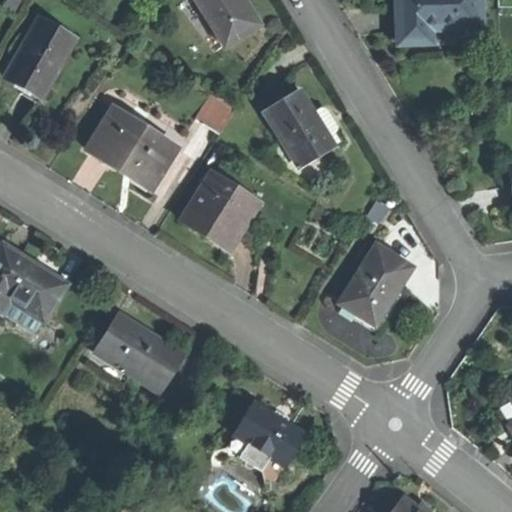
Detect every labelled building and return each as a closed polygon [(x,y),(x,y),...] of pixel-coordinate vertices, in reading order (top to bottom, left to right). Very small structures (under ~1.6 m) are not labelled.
[(190,0),(225,49),(258,25),(243,4),(240,0),(190,0)] [(430,28),(481,26),(480,0),(398,0),(399,10),(400,42),(430,41),(430,28)] [(22,89),(40,99),(73,42),(37,21),(4,78),(22,89)] [(298,168),(332,147),(324,135),(315,119),(297,91),(263,113),(298,168)] [(195,121),(219,136),(235,109),(211,94),(195,121)] [(148,192),(174,150),(112,111),(86,153),(114,171),(148,192)] [(325,113),(315,119),(324,135),(334,129),(330,122),(325,113)] [(206,239),(227,252),(257,204),(211,174),(181,223),(206,239)] [(339,304),(372,326),(392,296),(410,268),(377,246),(339,304)] [(10,300),(44,321),(65,285),(35,267),(1,247),(0,248),(0,314),(1,315),(10,300)] [(36,335),(44,321),(10,300),(1,315),(36,335)] [(159,395),(183,358),(149,336),(117,316),(96,350),(131,372),(128,375),(159,395)] [(249,445),(285,468),(305,437),(281,422),(253,404),(234,435),(249,445)] [(276,482),(285,468),(249,445),(240,459),(264,474),(266,485),(276,482)] [(420,511),(401,497),(389,511),(420,511)]
